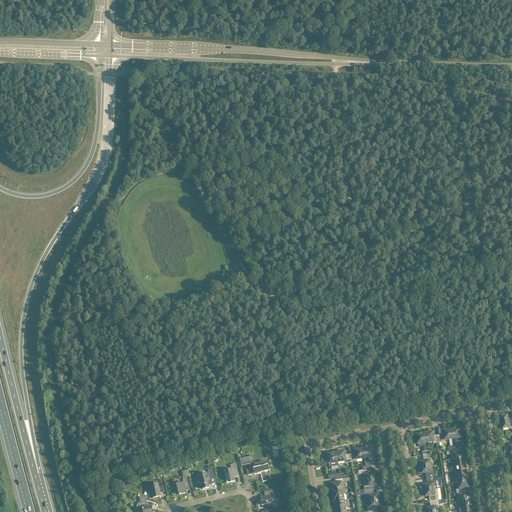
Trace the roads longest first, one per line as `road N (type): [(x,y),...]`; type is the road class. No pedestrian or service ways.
road 1 (motorway): [(34,476),(20,358),(23,312),(36,270),(105,151),(110,56)]
road 2 (tertiary): [(336,60),(110,45)]
road 3 (tertiary): [(110,56),(336,60)]
road 4 (track): [(272,295),(201,177),(175,170),(161,116)]
road 5 (motorway): [(99,55),(95,137),(84,168),(51,194),(0,188)]
road 6 (tertiary): [(511,67),(336,60)]
road 7 (track): [(334,75),(342,169),(360,237)]
road 8 (motorway): [(34,476),(0,340)]
road 9 (residential): [(381,428),(308,449),(318,511)]
